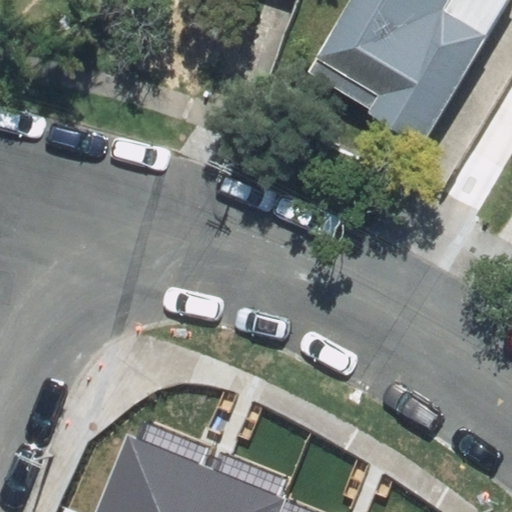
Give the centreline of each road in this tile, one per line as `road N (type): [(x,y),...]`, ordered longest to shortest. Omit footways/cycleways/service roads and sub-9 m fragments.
road 1 (residential): [(511,392),(358,300),(79,205)]
road 2 (residential): [(79,205),(0,409)]
